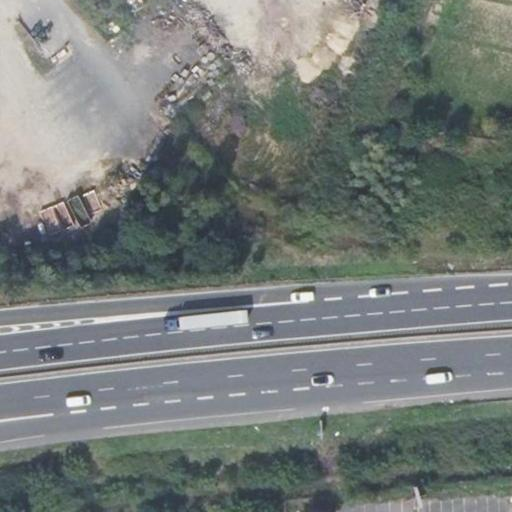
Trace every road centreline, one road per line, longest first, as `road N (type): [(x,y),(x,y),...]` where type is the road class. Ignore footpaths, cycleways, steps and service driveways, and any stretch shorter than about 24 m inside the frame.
road 1 (trunk): [(54,396),(511,356)]
road 2 (trunk): [(399,310),(311,293),(0,319)]
road 3 (trunk): [(399,310),(0,352)]
